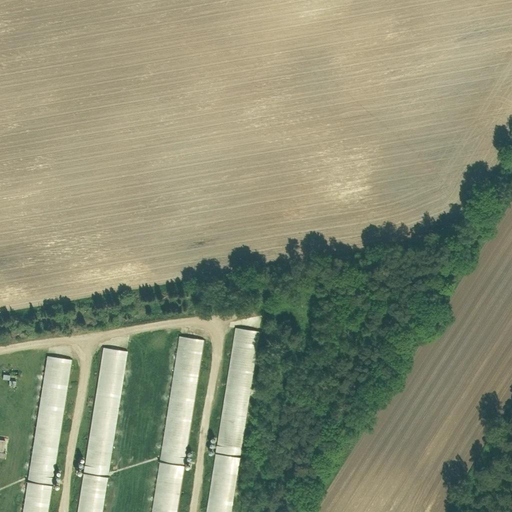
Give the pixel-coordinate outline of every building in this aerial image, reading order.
[(233,511),(261,331),(236,328),(208,511),(233,511)] [(178,511),(204,340),(179,336),(152,511),(178,511)] [(102,511),(127,351),(102,347),(77,511),(102,511)] [(47,511),(71,359),(46,355),(22,511),(47,511)] [(0,458),(6,459),(10,440),(0,438),(0,458)]
